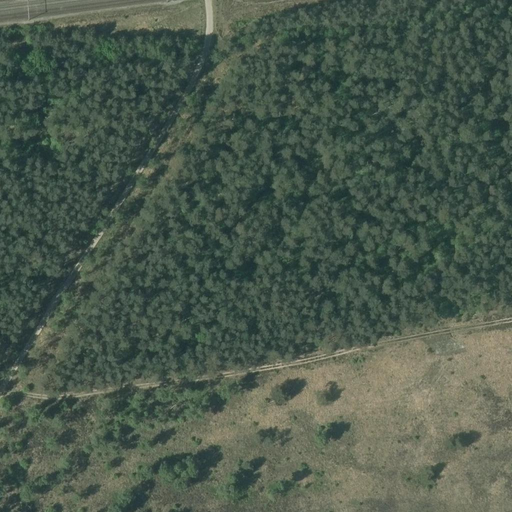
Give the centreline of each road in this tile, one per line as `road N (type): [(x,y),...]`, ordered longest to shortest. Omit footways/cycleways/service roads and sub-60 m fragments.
road 1 (track): [(0,393),(44,399),(280,367),(511,321)]
road 2 (track): [(203,55),(184,101),(0,392)]
